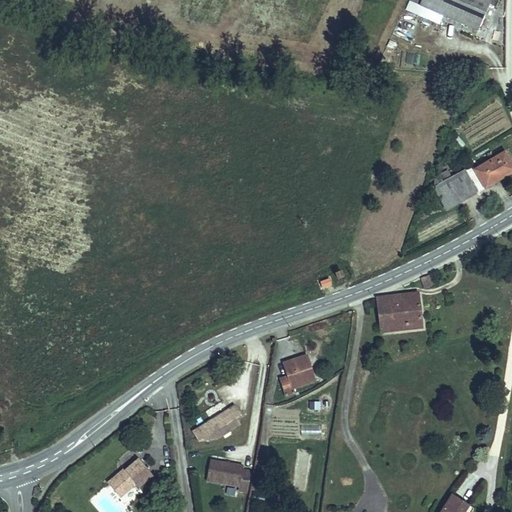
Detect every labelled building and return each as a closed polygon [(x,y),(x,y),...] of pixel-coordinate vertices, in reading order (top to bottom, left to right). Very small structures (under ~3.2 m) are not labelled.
[(420,0),(419,2),(413,0),(409,0),(405,10),(413,15),(427,21),(449,32),(471,42),(483,16),(490,0),(420,0)] [(451,209),(511,172),(511,155),(509,151),(480,168),(477,164),(437,187),(451,209)] [(343,271),(336,274),(339,281),(345,277),(343,271)] [(424,280),(427,291),(435,289),(432,278),(424,280)] [(377,303),(381,334),(424,329),(420,299),(377,303)] [(286,402),(284,397),(304,390),(299,376),(303,374),(299,363),(275,372),(280,385),(271,388),(277,405),(286,402)] [(226,385),(216,389),(219,396),(228,392),(226,385)] [(215,414),(187,429),(192,439),(211,438),(235,426),(233,421),(238,418),(232,406),(224,410),(225,413),(217,417),(215,414)] [(320,437),(321,425),(301,424),(300,437),(320,437)] [(116,463),(101,473),(113,491),(129,480),(130,482),(146,471),(134,454),(118,465),(116,463)] [(310,455),(297,454),(296,476),(308,477),(310,455)] [(236,471),(200,463),(196,484),(240,493),(243,477),(235,475),(236,471)] [(436,490),(422,511),(444,511),(452,500),(436,490)]
